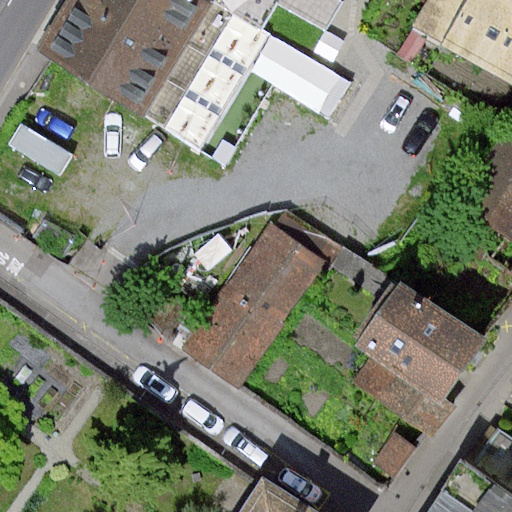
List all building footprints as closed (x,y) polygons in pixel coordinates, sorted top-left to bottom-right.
[(223,0),(78,0),(50,47),(105,79),(202,149),(273,30),(223,0)] [(223,0),(273,30),(317,57),(344,1),(342,0),(223,0)] [(511,0),(433,0),(416,30),(433,40),(450,50),(454,45),(511,75),(511,0)] [(511,130),(463,207),(505,266),(511,270),(511,130)] [(341,245),(283,207),(185,348),(244,390),(341,245)] [(365,346),(456,402),(501,336),(493,331),(410,278),(370,339),(365,346)] [(463,407),(456,402),(365,346),(370,339),(364,336),(354,350),(367,359),(352,382),(438,435),(463,407)] [(511,446),(496,437),(484,457),(474,473),(491,483),(511,496),(511,446)] [(511,511),(511,496),(491,483),(474,473),(460,464),(441,495),(468,511),(511,511)] [(313,511),(263,480),(260,485),(242,511),(313,511)] [(468,511),(441,495),(430,511),(468,511)]
